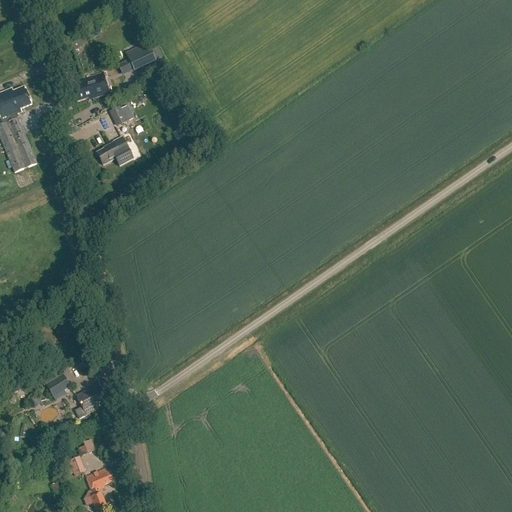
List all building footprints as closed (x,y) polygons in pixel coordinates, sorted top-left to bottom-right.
[(129,62),(133,71),(155,61),(148,46),(126,57),(129,62)] [(71,88),(76,103),(87,99),(88,102),(108,95),(101,74),(85,79),(86,81),(79,83),(80,85),(71,88)] [(11,89),(0,93),(0,119),(2,125),(0,126),(0,140),(14,174),(36,165),(15,115),(21,113),(20,110),(31,105),(24,88),(13,93),(11,89)] [(134,119),(128,107),(121,110),(121,108),(110,113),(117,127),(134,119)] [(120,137),(113,141),(120,154),(127,151),(120,137)] [(114,143),(108,146),(108,148),(96,154),(102,167),(121,157),(114,143)] [(70,387),(63,375),(45,386),(52,398),(70,387)] [(81,408),(75,412),(79,420),(86,416),(85,415),(99,407),(98,405),(107,400),(99,385),(76,397),(81,408)] [(40,404),(33,396),(27,401),(33,409),(40,404)] [(81,441),(84,448),(91,446),(89,439),(81,441)] [(69,462),(74,477),(84,474),(78,458),(69,462)] [(110,473),(108,474),(106,470),(86,478),(92,494),(93,497),(90,498),(95,511),(99,511),(107,509),(101,494),(97,495),(96,493),(105,489),(104,486),(114,482),(110,473)] [(3,501),(7,506),(15,501),(12,495),(3,501)]
